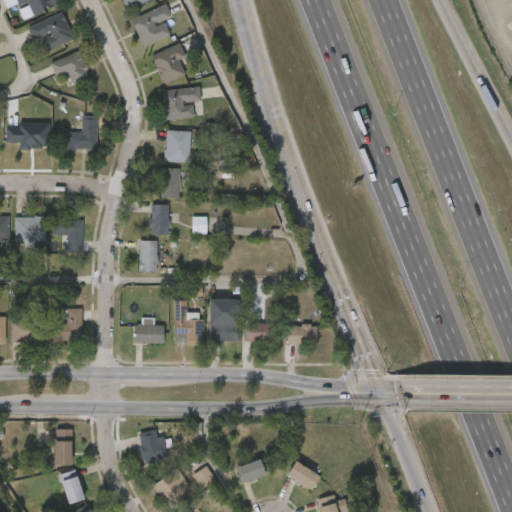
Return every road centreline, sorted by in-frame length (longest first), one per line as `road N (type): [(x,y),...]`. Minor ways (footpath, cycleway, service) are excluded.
road 1 (motorway): [(305,0),(503,511)]
road 2 (residential): [(91,0),(136,98),(109,247),(105,410),(108,448),(134,511)]
road 3 (secondary): [(0,410),(417,401)]
road 4 (secondary): [(375,382),(0,369)]
road 5 (motorway): [(511,324),(390,0)]
road 6 (motorway): [(240,0),(284,151),(338,287)]
road 7 (motorway): [(511,141),(438,0)]
